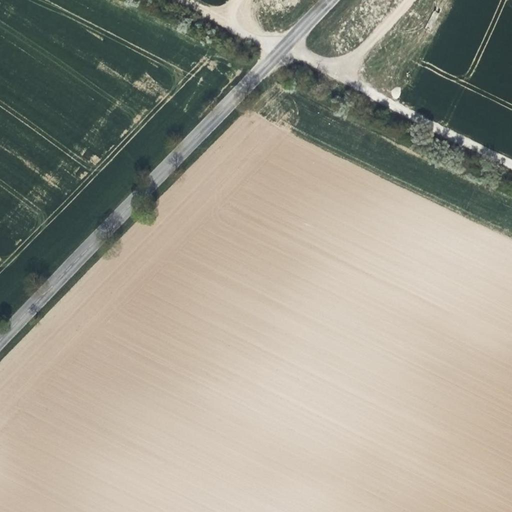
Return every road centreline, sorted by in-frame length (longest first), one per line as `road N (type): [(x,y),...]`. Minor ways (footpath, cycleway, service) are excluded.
road 1 (secondary): [(0,340),(330,0)]
road 2 (track): [(337,72),(511,160)]
